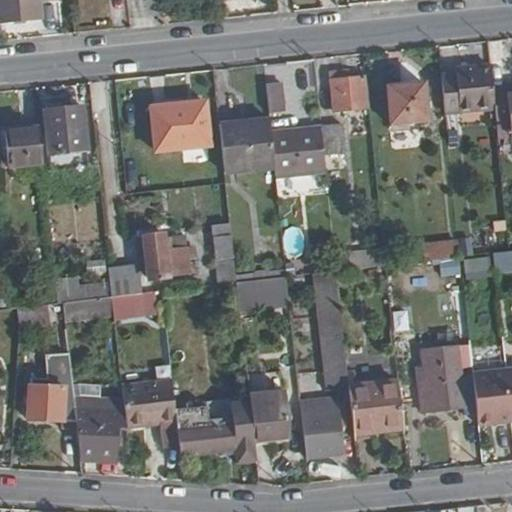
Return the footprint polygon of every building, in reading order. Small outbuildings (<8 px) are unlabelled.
[(41,0),(0,0),(1,16),(42,12),(41,0)] [(506,85),(503,61),(468,64),(468,69),(452,71),(457,111),(508,105),(506,85)] [(380,111),(376,73),(358,75),(357,65),(340,67),(344,99),(357,98),(359,113),(380,111)] [(296,108),(293,78),(277,79),(280,109),(296,108)] [(438,120),(435,81),(397,84),(400,122),(438,120)] [(217,142),(214,100),(195,101),(194,97),(161,100),(166,147),(217,142)] [(96,145),(91,99),(54,103),(58,148),(96,145)] [(283,129),(281,115),(231,119),(236,169),(286,164),(283,129)] [(355,149),(352,117),(332,119),(333,125),(336,151),(355,149)] [(55,171),(50,122),(13,125),(18,173),(55,171)] [(336,151),(333,125),(283,129),(286,164),(287,173),(338,168),(336,151)] [(208,148),(182,149),(183,162),(208,160),(208,148)] [(0,230),(9,230),(7,211),(0,211),(0,230)] [(247,278),(241,218),(224,220),(229,280),(247,278)] [(201,269),(198,241),(181,243),(180,230),(175,231),(174,226),(155,227),(159,272),(201,269)] [(422,242),(425,259),(456,255),(453,238),(422,242)] [(396,262),(395,246),(347,250),(348,267),(370,265),(396,262)] [(493,269),(511,270),(511,250),(494,249),(493,269)] [(462,259),(464,274),(489,269),(487,255),(462,259)] [(153,289),(151,260),(119,262),(121,281),(122,292),(144,290),(153,289)] [(398,276),(396,262),(370,265),(372,278),(398,276)] [(66,298),(122,292),(121,281),(76,286),(74,271),(64,272),(66,298)] [(300,298),(298,273),(247,278),(250,304),(300,298)] [(146,310),(144,290),(122,292),(124,312),(146,310)] [(353,313),(352,302),(329,304),(330,314),(353,313)] [(360,384),(354,324),(331,326),(337,387),(360,385),(360,384)] [(488,408),(486,385),(475,386),(474,366),(484,365),(482,342),(436,347),(439,378),(432,379),(435,407),(477,403),(478,409),(488,408)] [(85,407),(83,392),(74,391),(75,371),(80,372),(78,351),(59,350),(58,375),(40,375),(37,414),(86,417),(85,407)] [(511,420),(511,368),(485,372),(486,385),(488,408),(490,422),(511,420)] [(186,408),(183,377),(131,382),(136,428),(188,423),(186,408)] [(414,419),(410,379),(360,384),(360,385),(365,429),(387,426),(387,422),(414,419)] [(299,432),(296,386),(259,389),(260,400),(264,436),(299,432)] [(354,450),(348,393),(311,397),(317,454),(354,450)] [(264,436),(260,400),(186,408),(188,423),(191,451),(245,444),(248,461),(267,459),(264,436)] [(129,456),(131,423),(128,423),(129,408),(85,407),(86,417),(91,454),(129,456)]
